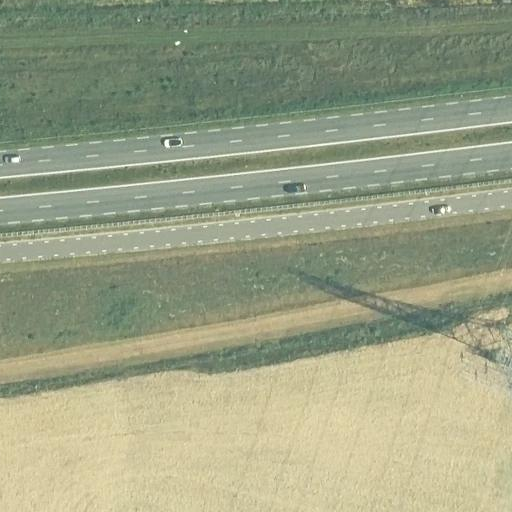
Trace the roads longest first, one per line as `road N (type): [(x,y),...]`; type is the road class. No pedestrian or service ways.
road 1 (unclassified): [(0,254),(511,198)]
road 2 (primary): [(0,212),(511,157)]
road 3 (primary): [(511,111),(0,166)]
